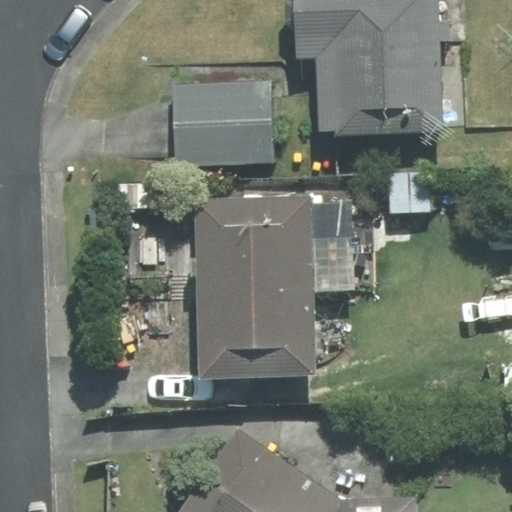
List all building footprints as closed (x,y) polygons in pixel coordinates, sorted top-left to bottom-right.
[(437,58),(449,58),(448,23),(436,23),(435,0),(282,0),(284,71),(303,70),(305,145),(439,142),(437,58)] [(275,88),(167,90),(169,171),(277,169),(275,88)] [(427,217),(425,171),(380,173),(382,219),(427,217)] [(313,302),(353,301),(352,209),(182,211),(185,391),(315,389),(313,302)] [(415,511),(416,503),(334,498),(232,436),(177,511),(415,511)]
